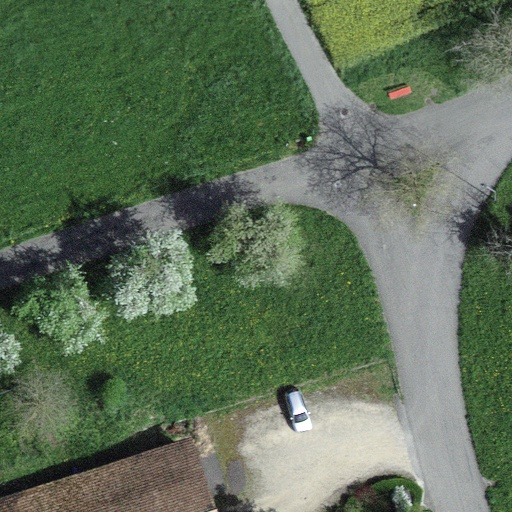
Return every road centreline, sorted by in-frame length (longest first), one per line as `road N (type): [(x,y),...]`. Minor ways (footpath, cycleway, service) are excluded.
road 1 (residential): [(355,159),(0,272)]
road 2 (residential): [(425,368),(423,308),(436,235),(474,149),(511,104)]
road 3 (residential): [(425,368),(399,262),(355,159)]
road 4 (residential): [(355,159),(280,0)]
road 5 (residential): [(511,96),(355,159)]
road 6 (residential): [(461,511),(425,368)]
